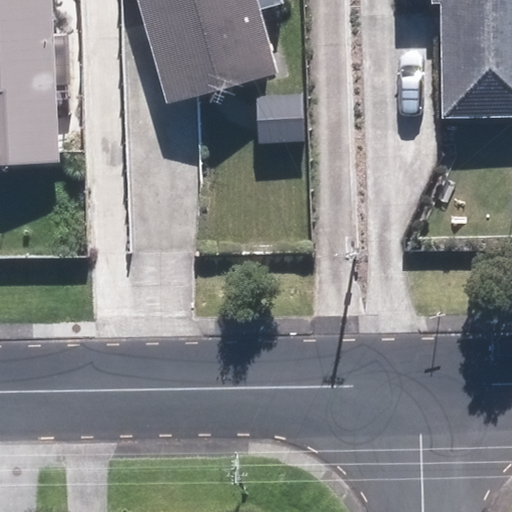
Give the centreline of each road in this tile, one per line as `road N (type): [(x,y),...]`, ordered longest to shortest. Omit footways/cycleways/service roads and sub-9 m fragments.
road 1 (residential): [(420,388),(0,393)]
road 2 (residential): [(420,388),(424,511)]
